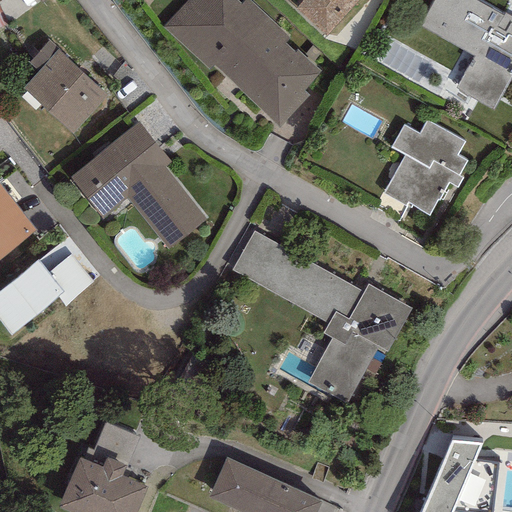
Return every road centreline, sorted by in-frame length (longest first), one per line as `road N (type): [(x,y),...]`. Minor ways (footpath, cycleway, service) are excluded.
road 1 (residential): [(511,201),(471,260),(432,276),(267,191)]
road 2 (residential): [(374,511),(422,394),(511,269)]
road 3 (residential): [(267,191),(210,284),(168,308),(128,298),(81,246)]
road 4 (residential): [(267,191),(92,0)]
road 5 (unknown): [(145,456),(183,441),(235,445),(377,504)]
